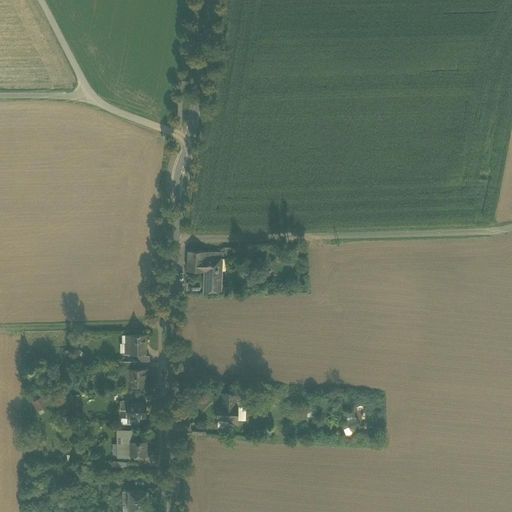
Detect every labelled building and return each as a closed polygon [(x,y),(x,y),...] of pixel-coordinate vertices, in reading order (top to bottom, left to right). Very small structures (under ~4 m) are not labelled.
[(211,252),(211,259),(221,258),(226,258),(231,258),(231,254),(231,248),(225,248),(225,253),(211,252)] [(188,250),(187,261),(197,261),(197,260),(206,260),(206,258),(211,259),(211,252),(188,250)] [(220,287),(221,270),(221,258),(211,259),(206,258),(206,260),(197,260),(197,261),(187,261),(186,269),(205,270),(205,286),(220,287)] [(124,346),(124,356),(138,355),(143,355),(143,346),(145,346),(144,335),(135,335),(135,337),(127,337),(127,346),(124,346)] [(85,355),(79,349),(74,355),(79,361),(85,355)] [(133,370),(133,361),(119,361),(119,371),(129,371),(129,370),(133,370)] [(129,387),(145,387),(145,379),(144,379),(144,370),(133,370),(129,370),(129,371),(129,387)] [(119,387),(129,387),(129,371),(119,371),(119,387)] [(126,401),(142,401),(142,393),(126,393),(126,401)] [(229,426),(237,426),(237,420),(237,405),(235,405),(235,394),(221,394),(221,404),(217,404),(217,420),(229,420),(229,426)] [(42,396),(32,402),(37,411),(48,405),(42,396)] [(139,419),(145,419),(145,407),(142,407),(142,401),(126,401),(120,401),(118,401),(118,410),(124,410),(126,413),(126,417),(126,419),(139,419)] [(317,416),(317,404),(307,404),(307,416),(317,416)] [(360,426),(356,418),(350,421),(353,429),(360,426)] [(119,454),(119,456),(130,456),(147,455),(146,440),(134,441),(134,431),(118,431),(118,443),(119,454)] [(65,488),(66,465),(58,465),(56,487),(65,488)] [(109,490),(109,480),(98,479),(98,490),(109,490)] [(109,490),(120,490),(120,480),(109,480),(109,490)] [(127,509),(146,510),(146,490),(127,490),(127,509)]
